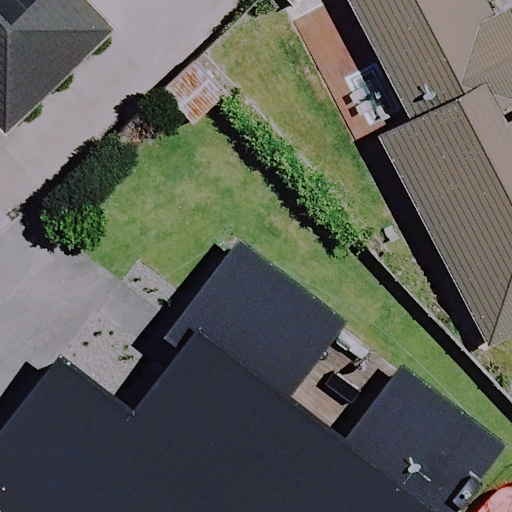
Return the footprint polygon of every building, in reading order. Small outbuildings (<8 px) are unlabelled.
[(0,0),(0,128),(5,134),(107,33),(73,0),(0,0)] [(511,46),(488,0),(338,0),(370,60),(341,75),(482,348),(511,331),(511,46)] [(214,308),(301,377),(354,310),(252,230),(190,309),(205,321),(214,308)] [(430,511),(444,491),(358,421),(301,377),(214,308),(205,321),(149,393),(76,336),(0,432),(0,481),(39,511),(430,511)] [(444,491),(430,511),(452,511),(511,436),(511,430),(412,353),(358,421),(444,491)]
